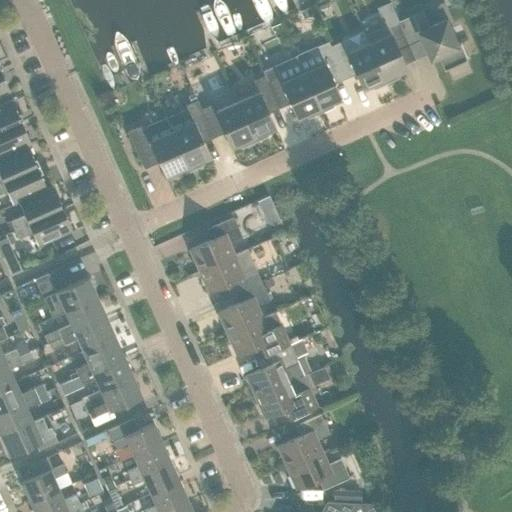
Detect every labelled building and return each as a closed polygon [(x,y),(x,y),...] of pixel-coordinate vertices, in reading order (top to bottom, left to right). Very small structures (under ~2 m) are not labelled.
[(398,21),(409,45),(422,39),(430,55),(435,53),(442,68),(466,58),(458,41),(453,43),(443,20),(429,27),(422,10),(398,21)] [(397,50),(409,45),(398,21),(386,26),(389,33),(368,43),(386,83),(398,77),(400,71),(406,69),(397,50)] [(330,46),(328,40),(295,55),(320,112),(332,107),(335,100),(340,98),(332,80),(343,75),(332,50),(330,46)] [(386,83),(368,43),(347,52),(341,41),(330,46),(332,50),(343,75),(354,70),(362,88),(367,86),(374,88),(386,83)] [(308,118),(320,112),(295,55),(262,70),(266,80),(277,104),(288,99),(296,118),(301,115),(308,118)] [(0,70),(0,95),(9,91),(0,70)] [(266,109),(277,104),(266,80),(262,70),(261,70),(264,75),(253,80),(258,92),(236,102),(254,142),(266,136),(269,130),(274,127),(266,109)] [(0,130),(20,121),(10,99),(0,103),(0,130)] [(200,109),(196,100),(185,105),(186,109),(165,118),(164,114),(163,115),(188,171),(200,166),(203,159),(208,157),(200,138),(211,133),(200,109)] [(242,147),(254,142),(236,102),(215,111),(212,104),(200,109),(211,133),(222,128),(231,147),(236,145),(242,147)] [(176,176),(188,171),(163,115),(164,118),(143,128),(142,124),(127,131),(142,164),(157,158),(165,176),(170,174),(176,176)] [(0,156),(27,145),(31,144),(20,121),(0,130),(0,156)] [(0,182),(36,167),(27,145),(0,156),(0,182)] [(46,189),(46,188),(36,167),(0,182),(0,193),(7,191),(13,204),(18,202),(18,201),(46,189)] [(13,230),(61,208),(51,186),(46,188),(46,189),(18,201),(18,202),(24,214),(9,221),(13,230)] [(61,208),(13,230),(17,238),(32,232),(38,246),(71,231),(61,208)] [(189,249),(198,270),(234,254),(229,242),(241,237),(232,217),(211,226),(215,237),(189,249)] [(198,270),(208,292),(234,279),(239,290),(261,280),(272,276),(265,261),(256,266),(247,248),(234,254),(198,270)] [(13,252),(1,257),(9,275),(21,270),(13,252)] [(87,276),(56,291),(48,273),(34,279),(46,305),(59,299),(64,311),(97,297),(87,276)] [(256,305),(269,299),(261,280),(239,290),(243,300),(217,312),(226,333),(262,317),(256,305)] [(60,337),(105,317),(97,297),(64,311),(70,323),(43,335),(47,343),(60,337)] [(18,331),(28,327),(20,307),(10,312),(18,331)] [(82,351),(114,336),(105,317),(60,337),(64,345),(77,339),(82,351)] [(289,343),(288,343),(280,324),(267,330),(262,317),(226,333),(236,355),(250,348),(255,358),(267,353),(289,343)] [(78,376),(123,356),(114,336),(82,351),(88,363),(74,369),(78,376)] [(254,396),(290,381),(284,368),(297,362),(295,357),(306,352),(300,338),(288,343),(289,343),(267,353),(255,358),(259,368),(245,375),(254,396)] [(0,363),(29,351),(25,343),(2,354),(0,349),(0,363)] [(49,363),(59,359),(53,347),(43,351),(49,363)] [(0,387),(14,381),(9,369),(22,363),(32,359),(29,351),(0,363),(0,387)] [(100,390),(132,376),(123,356),(78,376),(81,384),(94,378),(100,390)] [(132,376),(100,390),(105,402),(92,408),(96,416),(109,410),(141,396),(132,376)] [(0,411),(36,395),(43,391),(40,384),(33,387),(20,393),(14,381),(0,387),(0,411)] [(68,381),(59,385),(63,395),(73,390),(68,381)] [(290,381),(254,396),(264,417),(276,412),(281,423),(295,416),(317,407),(308,387),(295,393),(290,381)] [(47,398),(58,394),(55,386),(44,391),(47,398)] [(0,434),(32,421),(32,420),(26,408),(40,403),(36,395),(0,411),(0,434)] [(78,400),(68,404),(73,416),(83,412),(78,400)] [(286,467),(321,452),(316,439),(329,433),(320,414),(298,423),(303,434),(276,446),(286,467)] [(32,421),(0,434),(0,435),(9,455),(41,441),(54,435),(51,427),(47,428),(42,416),(32,420),(32,421)] [(133,455),(161,442),(152,422),(137,429),(132,418),(107,429),(116,449),(128,444),(133,455)] [(129,480),(170,461),(161,442),(133,455),(137,465),(125,471),(129,480)] [(321,452),(286,467),(295,488),(322,477),(327,487),(348,478),(340,458),(327,464),(321,452)] [(30,502),(58,489),(53,478),(66,472),(61,463),(52,467),(47,457),(27,466),(32,476),(21,481),(30,502)] [(150,493),(178,481),(170,461),(129,480),(133,488),(145,482),(150,493)] [(110,474),(101,478),(107,490),(115,486),(110,474)] [(97,477),(82,483),(88,497),(103,491),(97,477)] [(143,511),(160,511),(187,500),(178,481),(150,493),(155,504),(142,509),(143,511)] [(348,500),(348,488),(334,487),(334,500),(348,500)] [(34,511),(57,511),(79,502),(75,494),(63,499),(58,489),(30,502),(34,511)] [(110,497),(114,508),(122,504),(117,494),(110,497)] [(109,497),(101,500),(106,511),(114,508),(109,497)] [(192,511),(187,500),(160,511),(192,511)] [(347,511),(353,502),(325,501),(319,511),(347,511)] [(80,511),(83,511),(79,502),(57,511),(80,511)]
